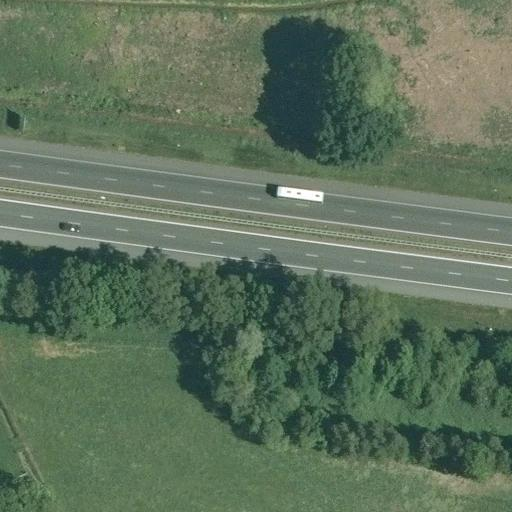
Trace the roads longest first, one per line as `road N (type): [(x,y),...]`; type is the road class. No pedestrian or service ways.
road 1 (motorway): [(0,213),(511,283)]
road 2 (motorway): [(511,235),(0,165)]
road 3 (unclassified): [(511,56),(74,0)]
